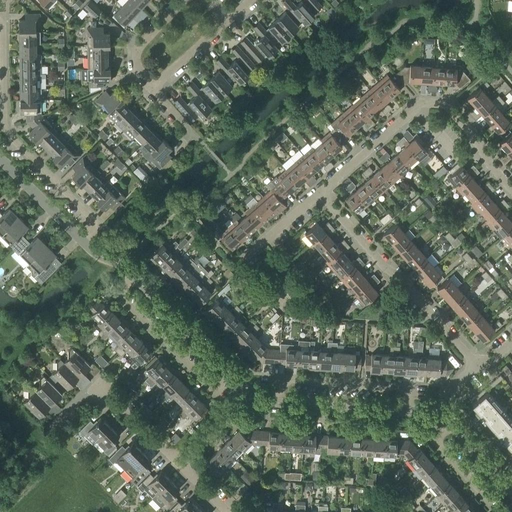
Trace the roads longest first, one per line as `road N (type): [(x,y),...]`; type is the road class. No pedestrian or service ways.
road 1 (residential): [(81,242),(98,225),(4,130),(0,18)]
road 2 (residential): [(319,193),(421,103),(444,105),(511,191)]
road 3 (residential): [(475,366),(319,193)]
road 4 (residential): [(131,275),(114,291),(213,392),(230,375)]
road 5 (residential): [(277,403),(279,380),(410,389),(408,411)]
road 6 (unclassified): [(230,375),(131,275)]
road 7 (unclassified): [(408,411),(277,403)]
